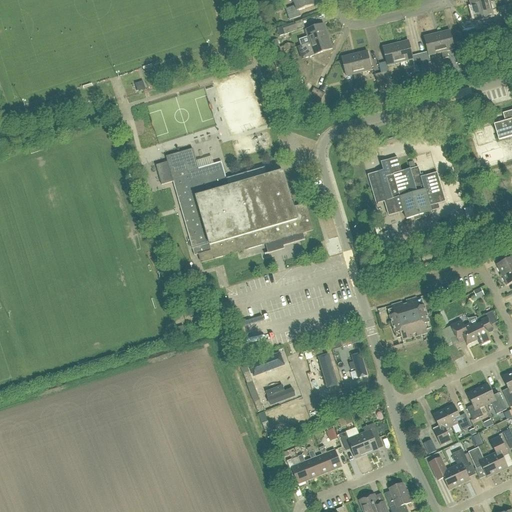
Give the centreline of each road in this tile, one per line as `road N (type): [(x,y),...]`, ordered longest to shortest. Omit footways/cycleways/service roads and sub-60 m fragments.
road 1 (residential): [(352,268),(319,154),(325,139),(511,79)]
road 2 (residential): [(352,268),(392,407)]
road 3 (residential): [(392,407),(511,349)]
road 4 (residential): [(300,511),(412,461)]
road 5 (residential): [(511,331),(482,270),(431,279)]
